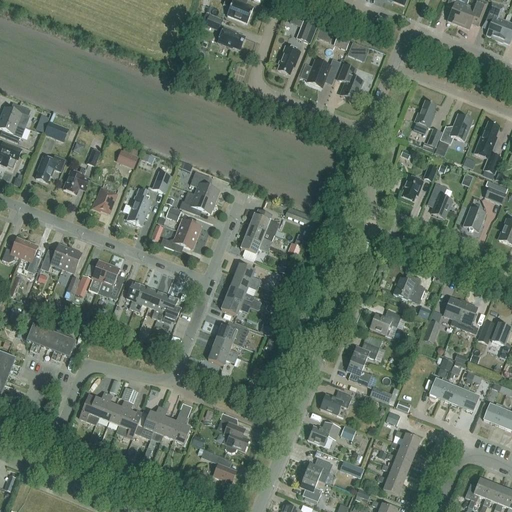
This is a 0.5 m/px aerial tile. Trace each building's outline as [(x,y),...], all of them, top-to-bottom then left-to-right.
[(253,9),(237,3),(238,0),(225,0),(225,1),(232,4),(226,17),(247,25),(253,9)] [(457,0),(449,0),(447,5),(454,7),(447,23),(458,27),(465,8),(467,4),(457,0)] [(471,11),(465,8),(458,27),(468,31),(470,26),(477,29),(487,6),(475,1),(471,11)] [(491,40),(497,43),(505,23),(498,20),(503,9),(491,4),(481,29),(488,32),(486,37),(491,39),(491,40)] [(223,21),(209,16),(204,28),(218,33),(223,21)] [(511,24),(511,25),(505,23),(497,43),(503,45),(503,44),(509,46),(511,38),(511,24)] [(303,24),(297,41),(309,46),(316,29),(303,24)] [(239,52),(245,39),(238,36),(238,35),(223,29),(217,45),(232,50),(232,49),(239,52)] [(329,45),(333,35),(319,30),(316,39),(329,45)] [(333,47),(345,52),(349,43),(337,38),(333,47)] [(352,44),(348,53),(356,57),(360,48),(352,44)] [(277,72),(289,77),(294,64),(296,65),(300,54),(285,48),(278,66),(279,67),(277,72)] [(305,66),(300,80),(307,83),(306,84),(322,90),(327,75),(335,78),(340,65),(332,62),(330,69),(315,63),(312,69),(305,66)] [(353,80),(356,72),(343,67),(337,82),(345,85),(340,97),(354,103),(362,83),(353,80)] [(420,110),(414,124),(429,130),(435,116),(433,115),(436,108),(424,103),(422,111),(420,110)] [(30,112),(19,108),(17,114),(4,109),(0,119),(25,129),(29,118),(28,118),(30,112)] [(452,131),(445,128),(439,142),(448,146),(450,147),(453,139),(464,143),(470,128),(474,127),(472,123),(472,122),(470,119),(467,120),(457,116),(452,131)] [(21,140),(25,129),(0,119),(0,131),(8,134),(6,140),(17,145),(20,139),(21,140)] [(43,136),(63,144),(68,131),(49,123),(43,136)] [(496,139),(495,139),(499,129),(488,124),(485,131),(484,131),(474,156),(488,161),(490,156),(496,139)] [(424,145),(421,150),(433,155),(435,150),(441,134),(432,131),(426,146),(424,145)] [(439,142),(434,155),(443,159),(448,146),(439,142)] [(0,166),(6,169),(6,168),(13,170),(18,158),(18,159),(21,151),(4,145),(1,152),(0,151),(0,166)] [(116,164),(133,171),(138,159),(137,159),(140,152),(125,146),(122,153),(121,152),(116,164)] [(86,166),(94,169),(100,154),(92,151),(86,166)] [(400,158),(408,161),(411,154),(403,151),(400,158)] [(154,159),(145,156),(142,162),(152,166),(154,159)] [(500,160),(490,156),(488,161),(483,173),(493,177),(500,160)] [(40,169),(36,181),(47,185),(50,178),(51,178),(54,171),(61,174),(65,162),(56,159),(54,163),(43,158),(39,168),(40,169)] [(468,159),(465,167),(474,171),(477,163),(468,159)] [(431,184),(437,171),(428,167),(422,181),(431,184)] [(86,171),(81,169),(78,176),(70,173),(63,191),(76,197),(78,191),(85,193),(90,180),(84,178),(86,171)] [(151,191),(164,196),(171,179),(158,174),(151,191)] [(197,190),(195,196),(214,204),(219,193),(206,188),(209,180),(211,181),(211,180),(195,174),(190,187),(197,190)] [(419,192),(422,184),(407,178),(402,192),(403,192),(401,199),(413,204),(418,192),(419,192)] [(487,183),(485,187),(505,195),(507,191),(487,183)] [(443,199),(446,190),(435,185),(430,198),(437,201),(431,215),(444,221),(451,202),(443,199)] [(506,196),(488,189),(484,200),(501,207),(506,196)] [(116,197),(101,191),(97,203),(95,202),(92,210),(100,213),(100,212),(109,215),(116,197)] [(147,194),(139,191),(136,199),(135,198),(131,208),(132,208),(127,222),(141,228),(151,205),(144,202),(147,194)] [(196,210),(210,216),(214,204),(195,196),(195,197),(188,194),(184,204),(182,203),(179,210),(194,216),(196,210)] [(172,208),(174,202),(167,199),(165,205),(172,208)] [(165,219),(177,224),(181,214),(169,209),(165,219)] [(469,232),(471,233),(473,232),(478,234),(485,215),(470,209),(463,228),(468,230),(469,232)] [(258,211),(256,217),(254,216),(249,228),(265,234),(274,238),(278,226),(269,223),(272,217),(258,211)] [(310,230),(313,221),(287,211),(284,219),(294,223),(294,222),(300,224),(299,226),(310,230)] [(182,221),(178,233),(196,240),(201,229),(182,221)] [(511,223),(506,221),(501,233),(502,233),(499,242),(511,247),(511,223)] [(156,227),(151,241),(157,244),(163,230),(156,227)] [(274,238),(265,234),(249,228),(245,239),(269,249),(274,238)] [(192,252),(196,240),(178,233),(173,244),(163,240),(160,247),(173,252),(176,245),(192,252)] [(297,246),(307,249),(310,239),(301,236),(297,246)] [(267,254),(269,249),(245,239),(240,251),(256,257),(258,251),(267,254)] [(15,258),(21,261),(27,244),(17,240),(12,253),(6,251),(1,262),(8,265),(13,263),(15,258)] [(38,248),(27,244),(21,261),(31,265),(28,273),(33,275),(38,264),(32,261),(38,248)] [(51,266),(62,271),(70,251),(58,246),(53,260),(46,257),(40,271),(48,274),(51,266)] [(295,246),(291,254),(297,257),(301,249),(295,246)] [(70,251),(62,271),(74,275),(81,255),(70,251)] [(89,289),(88,292),(97,296),(99,292),(101,285),(102,285),(109,266),(99,262),(91,281),(92,281),(89,289)] [(102,285),(98,295),(116,302),(122,285),(115,282),(120,271),(109,266),(102,285)] [(239,266),(233,280),(258,288),(261,282),(252,279),(254,272),(239,266)] [(282,268),(280,273),(280,274),(287,276),(289,270),(282,268)] [(274,292),(280,277),(268,272),(263,288),(274,292)] [(82,277),(75,296),(82,299),(83,299),(86,291),(90,280),(82,277)] [(418,306),(425,290),(418,287),(420,282),(407,277),(405,282),(400,280),(393,296),(407,302),(407,301),(411,303),(411,304),(418,306)] [(12,299),(19,280),(15,278),(7,297),(12,299)] [(80,282),(72,278),(66,293),(74,296),(80,282)] [(258,288),(233,280),(230,289),(245,295),(248,289),(257,293),(258,288)] [(129,311),(134,313),(144,288),(132,283),(126,300),(132,303),(129,311)] [(155,292),(144,288),(134,313),(139,315),(142,307),(148,309),(155,292)] [(243,301),(245,295),(230,289),(225,300),(250,310),(258,313),(261,305),(253,302),(252,305),(243,301)] [(166,297),(155,292),(148,309),(154,312),(151,319),(156,321),(166,297)] [(166,297),(156,321),(162,324),(165,316),(171,318),(178,301),(166,297)] [(248,315),(250,310),(225,300),(221,312),(236,318),(239,312),(248,315)] [(454,329),(464,303),(460,302),(459,303),(450,300),(443,318),(452,321),(450,327),(454,329)] [(468,305),(464,303),(454,329),(475,337),(478,330),(470,328),(477,310),(468,307),(468,305)] [(275,316),(275,315),(277,309),(277,308),(271,306),(268,313),(275,316)] [(427,321),(430,312),(421,308),(417,317),(427,321)] [(32,314),(26,312),(24,316),(22,315),(20,322),(28,325),(32,314)] [(369,330),(392,339),(401,318),(386,312),(383,320),(375,316),(369,330)] [(109,329),(106,336),(114,340),(121,342),(125,331),(118,328),(120,324),(112,321),(109,329)] [(440,326),(429,322),(422,342),(433,346),(440,326)] [(260,334),(272,339),(276,328),(264,323),(260,334)] [(485,323),(477,343),(488,347),(496,327),(485,323)] [(221,328),(216,339),(232,345),(241,349),(245,337),(246,338),(249,332),(228,324),(226,330),(221,328)] [(29,353),(34,355),(43,330),(32,326),(26,343),(32,345),(29,353)] [(59,326),(57,331),(65,334),(67,329),(59,326)] [(505,361),(511,347),(505,345),(510,331),(498,326),(491,343),(503,348),(499,359),(505,361)] [(47,351),(53,334),(43,330),(34,355),(38,356),(41,349),(47,351)] [(133,333),(127,331),(124,339),(130,341),(133,333)] [(65,339),(53,334),(47,351),(53,354),(51,361),(55,363),(65,339)] [(75,343),(65,339),(55,363),(60,365),(63,357),(69,360),(75,343)] [(147,342),(141,339),(139,343),(138,345),(146,348),(148,342),(147,342)] [(232,345),(216,339),(212,350),(236,360),(239,355),(230,351),(232,345)] [(275,350),(278,343),(269,339),(266,347),(275,350)] [(354,353),(351,361),(364,366),(367,359),(374,362),(379,350),(363,344),(361,351),(355,349),(354,353)] [(165,349),(155,345),(152,350),(163,354),(165,349)] [(234,365),(236,360),(212,350),(207,362),(223,368),(226,362),(234,365)] [(0,366),(16,373),(19,374),(21,370),(13,367),(16,360),(0,354),(0,366)] [(465,366),(468,360),(456,356),(454,361),(465,366)] [(477,366),(480,359),(472,356),(469,364),(477,366)] [(362,373),(364,366),(351,361),(346,373),(350,375),(348,381),(367,389),(371,377),(362,373)] [(441,367),(450,370),(452,365),(443,361),(441,367)] [(0,378),(5,381),(7,382),(10,376),(17,379),(19,374),(16,373),(0,366),(0,378)] [(458,377),(460,371),(453,369),(451,374),(458,377)] [(472,383),(474,377),(467,374),(465,380),(472,383)] [(482,380),(474,377),(472,383),(479,385),(482,380)] [(7,382),(5,381),(0,378),(0,391),(11,395),(12,391),(5,388),(7,382)] [(429,397),(440,401),(446,386),(448,382),(442,380),(440,384),(435,381),(429,397)] [(119,396),(123,384),(115,381),(111,393),(119,396)] [(457,390),(446,386),(440,401),(451,405),(457,390)] [(461,410),(468,394),(468,395),(470,390),(464,387),(462,392),(457,390),(451,405),(461,410)] [(499,393),(506,396),(508,391),(501,388),(499,393)] [(369,399),(388,406),(392,396),(373,389),(369,399)] [(9,400),(10,396),(11,395),(0,391),(0,400),(1,397),(9,400)] [(347,410),(352,398),(337,393),(334,400),(325,397),(320,411),(337,417),(340,407),(347,410)] [(101,401),(95,399),(89,397),(79,420),(96,427),(108,396),(104,394),(101,401)] [(468,394),(461,410),(472,414),(479,399),(468,395),(468,394)] [(99,420),(109,424),(115,407),(110,405),(113,398),(108,396),(96,427),(99,420)] [(363,405),(372,409),(375,403),(365,399),(363,405)] [(121,409),(115,407),(109,424),(119,428),(128,404),(124,402),(121,409)] [(410,407),(398,402),(396,409),(407,414),(410,407)] [(133,406),(128,404),(119,428),(116,435),(132,441),(136,430),(142,415),(136,413),(135,415),(130,413),(133,406)] [(489,406),(483,404),(478,417),(484,419),(489,406)] [(483,422),(494,426),(500,411),(502,407),(496,404),(494,409),(489,407),(483,422)] [(175,424),(170,421),(163,438),(173,442),(187,407),(183,405),(175,424)] [(184,427),(192,408),(187,407),(173,442),(183,446),(190,430),(184,427)] [(502,407),(500,411),(494,426),(505,431),(511,415),(505,413),(506,409),(502,407)] [(143,414),(142,415),(136,430),(142,433),(143,430),(153,434),(163,410),(158,408),(155,416),(149,413),(148,416),(143,414)] [(163,438),(170,421),(164,419),(167,412),(163,410),(153,434),(150,441),(160,445),(163,438)] [(207,412),(205,420),(211,422),(214,414),(207,412)] [(397,420),(388,416),(385,424),(394,428),(397,420)] [(216,432),(224,435),(229,438),(226,446),(227,447),(226,450),(227,453),(231,454),(234,453),(236,450),(244,454),(249,441),(242,438),(245,431),(221,421),(216,432)] [(322,432),(313,428),(307,442),(324,449),(328,439),(335,442),(339,430),(325,424),(322,432)] [(344,428),(342,434),(350,437),(351,433),(352,431),(344,428)] [(415,453),(420,442),(396,432),(394,437),(403,441),(400,448),(415,453)] [(201,450),(204,442),(195,438),(191,446),(201,450)] [(392,444),(390,449),(398,452),(396,459),(411,464),(415,453),(400,448),(392,444)] [(201,460),(217,466),(213,479),(231,486),(236,473),(223,468),(226,461),(204,452),(201,460)] [(396,459),(387,455),(385,460),(394,463),(391,470),(406,476),(411,464),(396,459)] [(140,468),(149,471),(152,464),(153,462),(143,459),(140,468)] [(304,477),(318,483),(325,485),(332,466),(316,460),(314,467),(309,465),(304,477)] [(364,471),(356,468),(343,463),(340,469),(348,472),(346,475),(360,481),(364,471)] [(148,477),(158,481),(163,470),(152,466),(151,469),(150,470),(148,477)] [(391,470),(383,466),(381,471),(390,474),(387,481),(402,486),(406,476),(391,470)] [(176,478),(178,471),(172,469),(170,476),(176,478)] [(318,483),(304,477),(299,489),(304,491),(302,498),(317,504),(322,492),(315,489),(318,483)] [(377,482),(385,485),(382,492),(397,498),(402,486),(387,481),(379,477),(377,482)] [(478,498),(485,501),(491,486),(479,481),(476,488),(470,485),(464,499),(471,502),(468,509),(472,511),(475,504),(476,504),(478,498)] [(489,503),(497,506),(503,490),(491,486),(485,501),(480,511),(485,511),(487,508),(489,503)] [(499,511),(502,508),(508,510),(511,500),(511,493),(503,490),(497,506),(493,511),(499,511)] [(359,491),(356,497),(367,501),(369,495),(359,491)] [(379,511),(378,511),(396,511),(373,502),(371,507),(379,511)]
